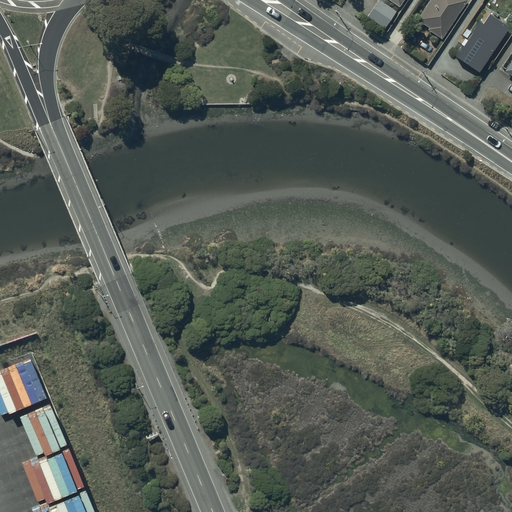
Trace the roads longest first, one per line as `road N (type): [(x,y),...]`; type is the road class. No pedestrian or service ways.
road 1 (track): [(243,496),(219,416),(179,335),(225,268),(271,273),(376,311),(511,423)]
road 2 (trunk): [(213,511),(47,117)]
road 3 (secondary): [(300,21),(511,162)]
road 4 (trunk): [(74,0),(50,44),(47,117)]
